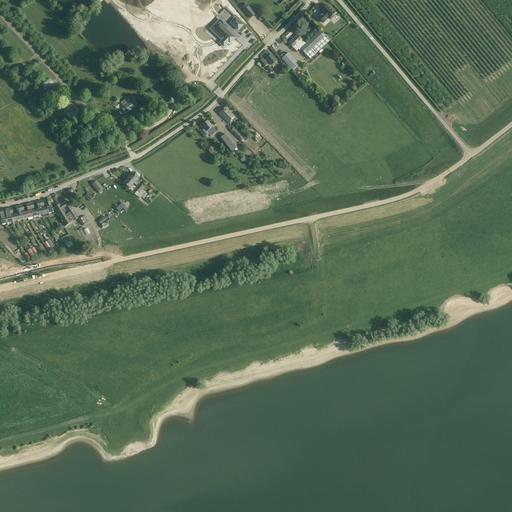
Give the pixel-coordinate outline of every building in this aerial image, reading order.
[(333,11),(325,3),(319,9),(321,12),(317,16),(322,21),(326,17),(327,18),(329,16),(330,18),(334,15),(332,13),(333,11)] [(241,8),(237,12),(245,23),(250,19),(241,8)] [(236,18),(232,22),(238,30),(243,26),(236,18)] [(271,31),(274,28),(263,18),(260,21),(271,31)] [(223,20),(215,27),(225,39),(220,43),(223,47),(229,43),(229,44),(235,39),(224,26),(226,24),(223,20)] [(300,49),(305,54),(310,59),(330,41),(320,30),(306,44),(297,35),(289,43),(295,49),(298,47),(300,49)] [(240,40),(244,45),(254,35),(249,31),(240,40)] [(281,59),(290,68),(292,71),(299,65),(288,53),(281,59)] [(266,59),(271,65),(277,60),(271,54),(266,59)] [(24,67),(28,65),(21,56),(18,59),(24,67)] [(262,59),(258,62),(264,68),(267,64),(262,59)] [(45,90),(54,84),(50,78),(41,85),(45,90)] [(133,98),(123,106),(128,112),(138,105),(133,98)] [(64,108),(72,115),(77,110),(69,102),(64,108)] [(219,114),(230,124),(233,122),(231,120),(235,117),(225,107),(219,114)] [(208,121),(202,125),(204,128),(202,130),(207,136),(209,134),(211,136),(216,132),(208,121)] [(244,138),(233,128),(231,131),(241,141),(244,138)] [(256,132),(251,136),(256,141),(256,140),(258,142),(262,139),(260,137),(260,136),(256,132)] [(226,133),(221,137),(232,152),(233,153),(238,150),(237,148),(226,133)] [(132,173),(128,178),(134,183),(138,178),(132,173)] [(128,178),(124,183),(130,188),(134,183),(128,178)] [(96,181),(92,185),(98,192),(99,192),(100,194),(103,191),(101,190),(103,188),(96,181)] [(66,193),(71,201),(78,197),(73,188),(66,193)] [(142,190),(140,188),(135,193),(141,198),(146,192),(143,189),(142,190)] [(43,200),(40,201),(43,215),(48,213),(47,207),(44,208),(44,206),(43,200)] [(60,204),(54,208),(57,212),(69,205),(68,202),(67,202),(66,200),(60,204)] [(33,203),(30,204),(33,217),(38,216),(36,209),(34,210),(33,208),(34,208),(33,203)] [(125,211),(127,208),(122,203),(116,209),(119,212),(123,208),(125,211)] [(23,205),(19,206),(23,220),(28,218),(26,212),(24,213),(23,211),(24,211),(23,205)] [(69,205),(57,212),(60,217),(72,209),(71,208),(69,205)] [(12,208),(9,209),(12,222),(17,221),(16,214),(13,215),(13,213),(12,208)] [(72,209),(60,217),(63,221),(75,214),(72,209)] [(75,214),(63,221),(66,226),(74,221),(73,219),(77,217),(75,214)] [(85,216),(78,220),(83,226),(87,224),(89,222),(85,216)]
